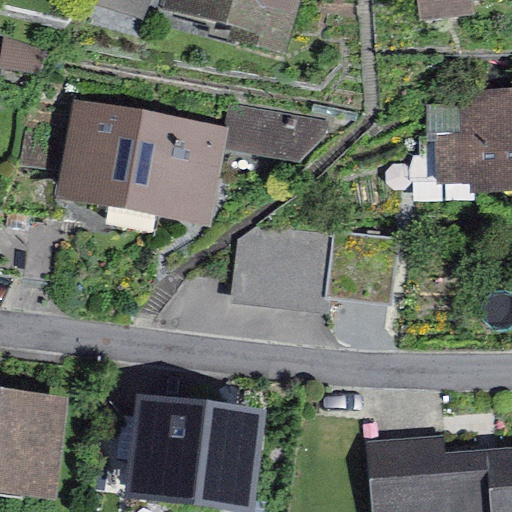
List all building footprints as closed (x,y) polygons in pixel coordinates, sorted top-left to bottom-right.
[(144,27),(153,0),(96,0),(91,9),(144,27)] [(283,69),(301,0),(168,0),(162,21),(220,36),(216,51),(283,69)] [(511,0),(414,0),(417,31),(468,26),(467,12),(511,7),(511,0)] [(5,41),(0,60),(0,76),(36,79),(44,50),(5,41)] [(511,206),(511,93),(429,96),(432,195),(463,195),(463,208),(511,206)] [(225,103),(220,133),(68,106),(49,214),(205,242),(221,154),(295,167),(325,138),(328,122),(225,103)] [(4,211),(0,227),(0,277),(24,280),(31,214),(4,211)] [(31,214),(24,280),(56,283),(64,217),(31,214)] [(238,239),(229,308),(329,320),(339,234),(257,224),(238,239)] [(0,501),(51,509),(65,408),(0,398),(0,501)] [(262,511),(263,508),(245,506),(255,427),(134,412),(121,511),(262,511)] [(443,440),(363,449),(369,511),(511,511),(511,455),(445,462),(443,440)]
